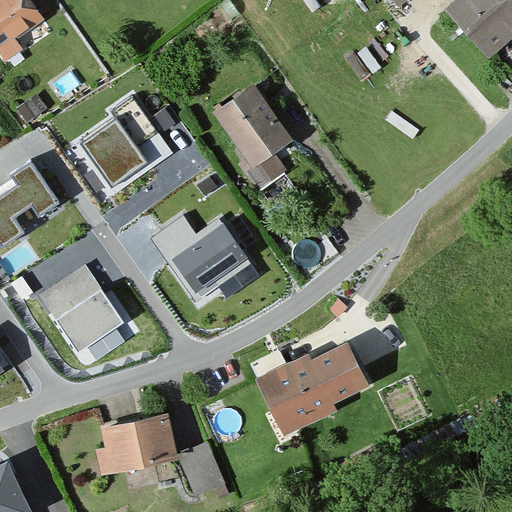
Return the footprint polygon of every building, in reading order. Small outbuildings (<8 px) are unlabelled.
[(0,0),(0,55),(2,58),(18,46),(11,36),(36,18),(22,0),(0,0)] [(455,0),(441,13),(484,59),(511,34),(511,7),(505,0),(455,0)] [(254,78),(212,108),(249,159),(241,164),(260,190),(290,167),(280,153),(299,139),(254,78)] [(145,154),(114,113),(82,137),(113,178),(145,154)] [(16,186),(0,197),(0,246),(1,248),(22,234),(12,219),(30,206),(39,219),(62,203),(32,159),(9,175),(16,186)] [(250,263),(218,218),(196,234),(183,216),(151,239),(195,302),(250,263)] [(119,313),(85,263),(43,292),(77,341),(119,313)] [(306,351),(254,378),(284,435),(338,407),(335,401),(369,383),(348,341),(311,360),(306,351)] [(168,410),(100,424),(105,447),(95,449),(100,476),(179,459),(177,452),(168,410)] [(207,440),(177,452),(194,494),(224,482),(207,440)] [(28,511),(4,461),(0,463),(0,511),(28,511)]
